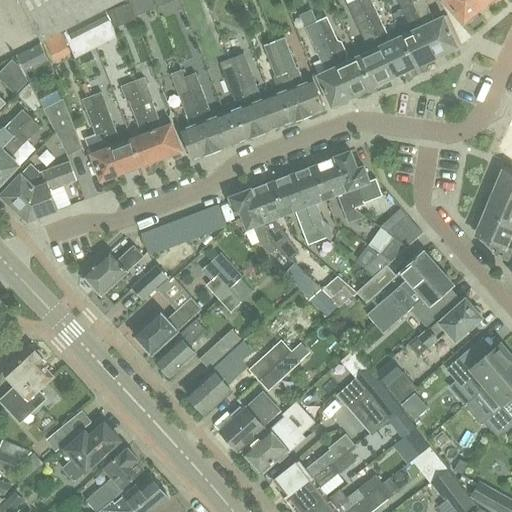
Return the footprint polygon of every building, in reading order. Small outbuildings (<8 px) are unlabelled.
[(21,0),(42,39),(64,28),(84,18),(104,7),(117,0),(21,0)] [(374,86),(396,76),(360,0),(359,0),(349,5),(362,34),(363,33),(371,49),(359,54),(374,86)] [(391,39),(372,0),(360,0),(396,76),(417,66),(402,34),(391,39)] [(417,66),(439,56),(413,2),(412,0),(398,0),(402,8),(402,7),(412,29),(402,34),(417,66)] [(412,0),(413,2),(439,56),(458,47),(443,16),(435,20),(425,0),(412,0)] [(446,0),(465,22),(482,8),(474,0),(446,0)] [(104,7),(84,18),(90,32),(111,21),(104,7)] [(342,41),(338,39),(327,16),(318,21),(345,80),(352,96),(374,86),(359,54),(348,60),(346,57),(348,53),(342,41)] [(84,18),(64,28),(70,42),(90,32),(84,18)] [(305,27),(325,70),(318,74),(332,105),(352,96),(345,80),(318,21),(305,27)] [(275,39),(276,41),(281,55),(304,116),(325,108),(314,78),(302,83),(285,36),(275,39)] [(281,125),(304,116),(281,55),(276,41),(265,45),(270,59),(271,58),(283,90),(270,95),(281,125)] [(45,56),(38,43),(28,48),(35,61),(45,56)] [(230,58),(230,59),(259,133),(281,125),(270,95),(257,100),(252,86),(257,84),(245,53),(230,58)] [(220,63),(223,70),(232,95),(233,95),(238,107),(224,112),(236,142),(259,133),(230,59),(220,63)] [(21,68),(21,67),(7,85),(16,93),(28,82),(21,68)] [(171,73),(191,125),(180,128),(191,158),(213,150),(184,76),(185,76),(182,69),(171,73)] [(196,72),(185,76),(184,76),(213,150),(236,142),(224,112),(213,116),(196,72)] [(182,154),(180,150),(182,149),(171,122),(161,126),(153,104),(152,102),(154,101),(145,77),(134,81),(162,157),(171,154),(172,157),(174,159),(181,156),(182,154)] [(130,137),(141,165),(162,157),(134,81),(134,80),(120,85),(126,101),(128,100),(140,133),(130,137)] [(102,92),(91,96),(101,124),(120,173),(141,165),(130,137),(120,141),(102,92)] [(82,99),(93,127),(92,127),(101,148),(90,152),(100,180),(120,173),(101,124),(91,96),(82,99)] [(74,125),(64,99),(44,109),(57,134),(74,125)] [(0,150),(32,118),(23,109),(11,121),(2,131),(0,129),(0,150)] [(0,183),(19,164),(11,157),(29,138),(30,139),(41,126),(32,118),(0,150),(0,183)] [(365,215),(355,207),(365,203),(358,186),(370,181),(363,165),(361,166),(358,160),(355,162),(350,150),(334,156),(335,157),(354,208),(365,215)] [(337,194),(348,222),(365,215),(354,208),(335,157),(314,165),(326,198),(337,194)] [(50,190),(77,179),(70,161),(41,172),(40,173),(41,174),(44,173),(47,182),(28,189),(33,203),(31,203),(36,217),(57,209),(50,190)] [(29,220),(36,217),(31,203),(33,203),(28,189),(47,182),(44,173),(41,174),(40,173),(41,172),(31,164),(22,173),(21,172),(1,194),(29,220)] [(314,165),(293,173),(311,223),(325,237),(326,236),(330,240),(337,232),(322,219),(315,202),(326,198),(314,165)] [(511,173),(503,170),(495,189),(511,196),(511,173)] [(307,243),(325,237),(311,223),(293,173),(273,180),(285,213),(295,209),(307,243)] [(281,214),(269,182),(250,189),(269,239),(291,261),(299,252),(274,217),(281,214)] [(269,252),(275,246),(269,239),(250,189),(249,188),(228,196),(234,213),(238,211),(241,220),(242,219),(246,228),(253,225),(259,241),(269,252)] [(511,196),(495,189),(487,210),(511,220),(511,196)] [(226,224),(218,203),(209,207),(218,228),(226,224)] [(199,210),(208,231),(218,228),(209,207),(199,210)] [(187,215),(196,236),(208,231),(199,210),(187,215)] [(511,260),(511,247),(507,246),(511,233),(511,224),(485,214),(477,234),(489,239),(488,243),(498,255),(511,260)] [(174,220),(183,241),(196,236),(186,215),(174,220)] [(174,220),(164,224),(172,245),(183,241),(174,220)] [(152,229),(160,250),(172,245),(164,224),(152,229)] [(408,246),(422,232),(415,224),(399,239),(408,246)] [(141,233),(149,254),(160,250),(152,229),(141,233)] [(408,246),(393,237),(381,252),(393,260),(408,246)] [(83,274),(85,275),(84,282),(89,287),(95,287),(101,293),(142,255),(133,245),(116,260),(108,251),(83,274)] [(409,280),(381,305),(388,313),(395,307),(439,268),(422,249),(407,262),(410,264),(402,272),(409,280)] [(381,252),(364,268),(375,276),(387,265),(393,260),(381,252)] [(144,300),(170,278),(157,264),(132,287),(144,300)] [(367,303),(397,276),(387,265),(375,276),(357,292),(367,303)] [(439,268),(395,307),(403,316),(412,307),(428,326),(457,300),(447,289),(453,284),(439,268)] [(206,285),(218,297),(229,286),(218,274),(212,280),(206,285)] [(314,274),(304,285),(314,294),(324,284),(314,274)] [(330,298),(338,307),(339,308),(354,295),(345,285),(344,285),(330,298)] [(243,301),(229,286),(218,297),(231,312),(243,301)] [(328,316),(337,308),(332,302),(320,290),(310,299),(328,316)] [(202,307),(191,295),(166,318),(158,310),(133,333),(152,353),(202,307)] [(410,345),(419,355),(429,346),(430,346),(448,330),(456,340),(482,317),(466,298),(440,321),(438,319),(410,345)] [(188,345),(206,329),(197,318),(178,335),(180,337),(156,359),(170,375),(195,353),(188,345)] [(243,340),(233,329),(200,359),(210,370),(243,340)] [(249,369),(258,380),(291,350),(282,339),(249,369)] [(187,393),(205,413),(231,390),(226,384),(246,366),(241,360),(252,350),(244,341),(187,393)] [(299,343),(291,350),(292,350),(292,351),(301,360),(308,353),(299,343)] [(467,349),(447,366),(459,380),(450,387),(466,405),(479,394),(511,366),(511,357),(501,344),(479,363),(467,349)] [(15,384),(0,398),(0,400),(20,422),(48,397),(40,389),(54,376),(42,364),(45,361),(32,347),(5,373),(15,384)] [(269,391),(297,365),(287,355),(292,351),(292,350),(291,350),(258,380),(269,391)] [(511,366),(479,394),(495,412),(485,421),(496,434),(511,419),(511,416),(503,406),(511,397),(511,366)] [(380,382),(368,368),(337,395),(349,409),(380,382)] [(401,402),(417,387),(404,371),(387,385),(401,402)] [(349,409),(371,434),(388,420),(390,418),(388,417),(401,407),(380,382),(349,409)] [(235,417),(220,430),(238,449),(280,411),(271,400),(263,392),(246,407),(243,410),(241,408),(233,415),(235,417)] [(427,394),(413,402),(422,418),(436,410),(427,394)] [(388,420),(403,439),(405,437),(417,428),(401,407),(388,417),(390,418),(388,420)] [(285,414),(244,451),(246,453),(252,460),(252,465),(257,470),(261,470),(263,472),(278,459),(280,463),(289,454),(286,451),(288,449),(304,436),(295,426),(285,414)] [(86,472),(122,440),(105,422),(90,435),(86,430),(65,449),(74,458),(63,468),(75,481),(86,472)] [(56,451),(73,436),(64,425),(47,439),(56,451)] [(405,437),(418,455),(430,446),(417,428),(405,437)] [(274,480),(287,497),(348,450),(355,444),(346,433),(329,447),(330,449),(305,469),(299,461),(274,480)] [(443,444),(458,455),(465,447),(450,436),(443,444)] [(338,473),(355,460),(350,453),(357,447),(355,444),(348,450),(287,497),(298,511),(303,511),(325,495),(319,486),(337,472),(338,473)] [(127,448),(104,467),(113,477),(87,500),(96,511),(98,511),(146,470),(138,461),(140,460),(130,448),(128,449),(127,448)] [(0,465),(11,470),(23,460),(0,450),(0,465)] [(25,479),(44,463),(35,452),(16,468),(25,479)] [(466,463),(459,459),(454,470),(461,473),(466,463)] [(465,511),(476,505),(447,467),(440,473),(441,474),(431,482),(454,511),(465,511)] [(309,511),(346,511),(391,478),(390,477),(383,483),(376,474),(358,489),(357,488),(346,497),(340,489),(309,511)] [(152,511),(169,498),(152,477),(140,487),(137,484),(116,502),(113,500),(125,490),(98,511),(152,511)] [(372,511),(400,490),(391,478),(346,511),(372,511)] [(0,492),(4,494),(11,485),(0,480),(0,501),(4,497),(0,495),(0,492)] [(471,496),(498,511),(511,511),(511,502),(478,483),(471,496)] [(12,511),(16,508),(7,499),(0,505),(0,508),(3,511),(12,511)]
